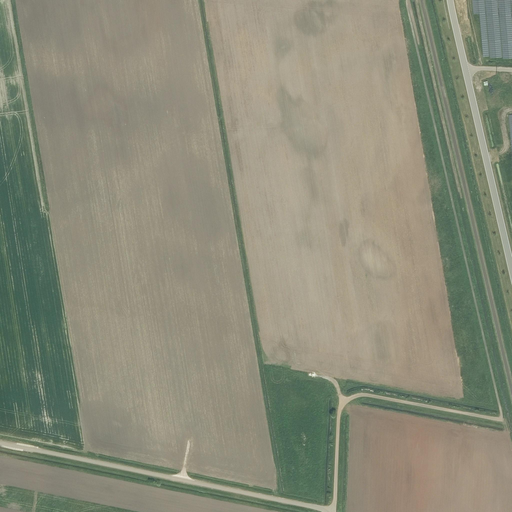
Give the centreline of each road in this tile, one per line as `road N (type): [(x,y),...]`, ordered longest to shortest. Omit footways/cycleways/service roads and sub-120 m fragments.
road 1 (unclassified): [(333,511),(0,443)]
road 2 (unclassified): [(333,511),(337,420),(346,400),(370,395),(502,420)]
